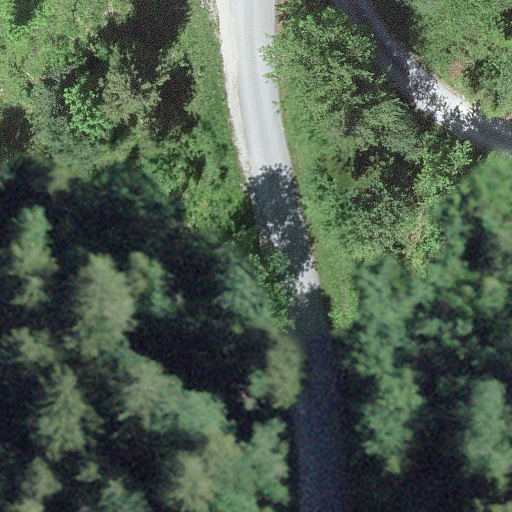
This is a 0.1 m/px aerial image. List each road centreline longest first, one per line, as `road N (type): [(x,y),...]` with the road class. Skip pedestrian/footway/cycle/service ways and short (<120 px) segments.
road 1 (unclassified): [(252,0),(260,125),(311,380),(322,511)]
road 2 (track): [(366,0),(436,94),(511,134)]
